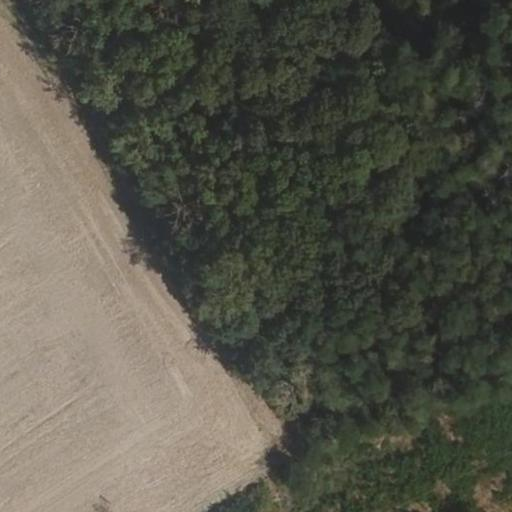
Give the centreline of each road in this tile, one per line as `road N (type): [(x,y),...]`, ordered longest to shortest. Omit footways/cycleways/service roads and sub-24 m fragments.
road 1 (track): [(284,511),(239,393),(81,115),(0,1)]
road 2 (track): [(260,449),(296,423),(306,403),(307,328),(511,74)]
